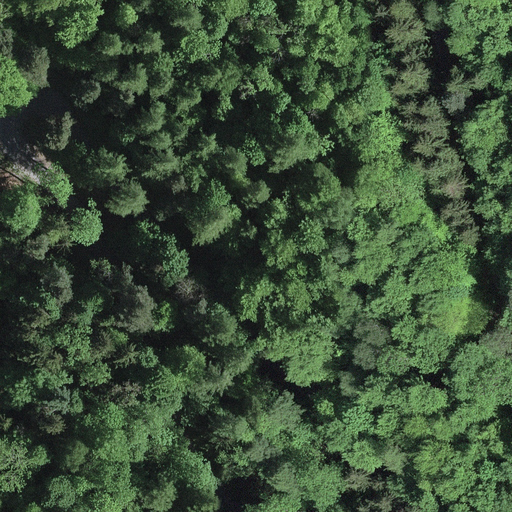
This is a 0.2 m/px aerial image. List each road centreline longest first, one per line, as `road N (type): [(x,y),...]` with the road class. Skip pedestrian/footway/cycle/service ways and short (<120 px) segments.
road 1 (track): [(225,511),(87,220),(9,125),(17,99),(36,94),(51,98),(230,312),(456,511)]
road 2 (track): [(511,241),(442,0)]
